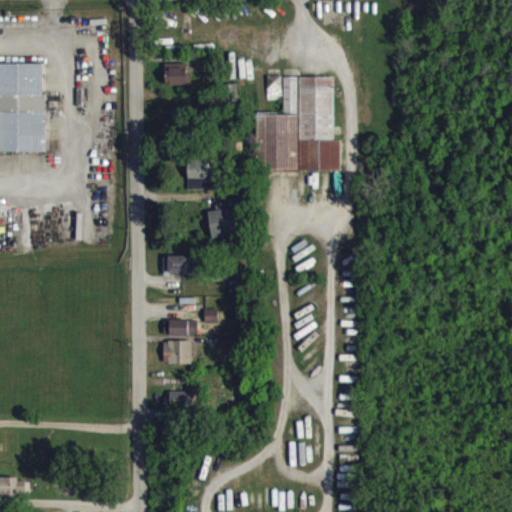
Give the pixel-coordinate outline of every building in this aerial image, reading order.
[(0,160),(47,160),(46,71),(0,71),(0,160)] [(168,93),(193,93),(192,81),(188,81),(188,71),(167,72),(168,93)] [(269,107),(283,107),(284,83),(269,83),(269,107)] [(343,179),(342,148),(336,148),(335,84),(300,85),(285,85),(285,123),(261,123),(261,180),(343,179)] [(189,168),(190,197),(218,196),(217,174),(211,175),(210,167),(189,168)] [(244,242),(239,207),(217,210),(218,218),(210,219),(214,246),(244,242)] [(230,300),(247,300),(247,279),(231,279),(230,300)] [(219,317),(206,317),(206,329),(219,329),(219,317)] [(200,329),(165,328),(164,343),(199,344),(200,329)] [(193,372),(193,348),(165,349),(165,372),(193,372)] [(196,399),(171,399),(171,418),(196,418),(196,399)] [(0,485),(0,503),(31,503),(31,489),(20,489),(19,485),(0,485)]
